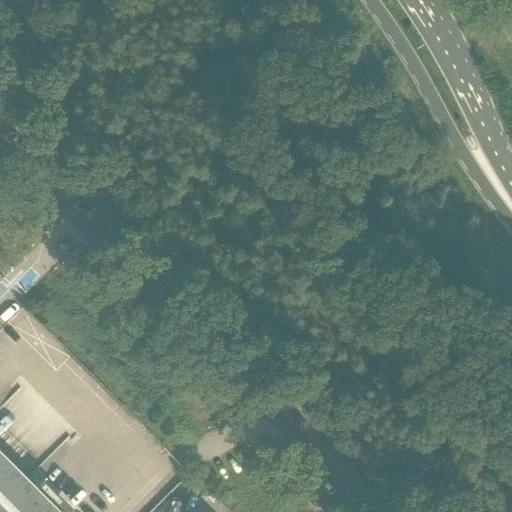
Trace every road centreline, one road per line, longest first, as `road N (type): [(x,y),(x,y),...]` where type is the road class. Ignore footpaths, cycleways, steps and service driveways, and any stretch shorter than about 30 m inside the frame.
road 1 (unclassified): [(375,511),(0,149)]
road 2 (secondary): [(368,0),(469,166),(511,217)]
road 3 (secondary): [(511,181),(427,0)]
road 4 (unknown): [(115,511),(105,437),(35,350)]
